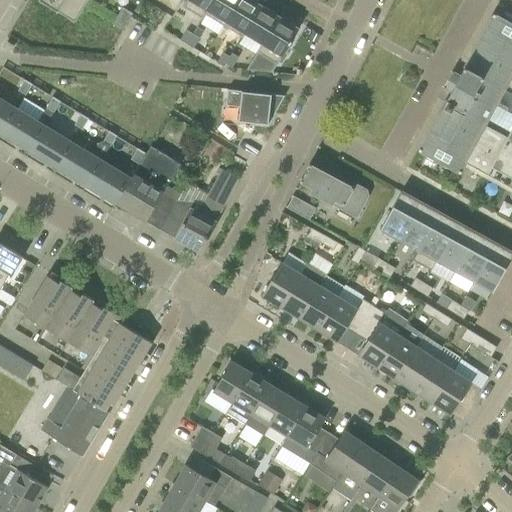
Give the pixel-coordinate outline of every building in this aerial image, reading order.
[(75,23),(89,0),(38,0),(75,23)] [(187,0),(183,7),(204,19),(206,15),(205,15),(208,10),(214,0),(187,0)] [(239,0),(214,0),(208,10),(226,22),(239,0)] [(261,5),(252,0),(239,0),(226,22),(245,33),(261,5)] [(280,17),(261,5),(245,33),(262,44),(263,44),(280,17)] [(118,15),(128,21),(133,14),(123,7),(118,15)] [(511,23),(494,14),(466,65),(460,75),(452,71),(443,88),(451,92),(419,150),(460,173),(466,164),(487,176),(492,166),(511,176),(511,23)] [(128,21),(118,15),(113,23),(123,29),(128,21)] [(257,52),(278,65),(284,54),(286,55),(290,48),(288,47),(299,29),(280,17),(263,44),(262,44),(257,52)] [(180,40),(187,45),(193,34),(186,30),(180,40)] [(317,44),(321,36),(313,32),(309,39),(317,44)] [(193,34),(187,45),(194,49),(200,38),(193,34)] [(226,64),(230,57),(224,52),(217,63),(224,67),(226,64)] [(232,53),(230,57),(226,64),(233,68),(239,58),(232,53)] [(33,84),(25,80),(19,91),(26,95),(33,84)] [(277,125),(279,110),(284,111),(290,97),(267,95),(267,94),(236,90),(235,107),(248,108),(247,122),(277,125)] [(54,112),(61,101),(59,100),(59,101),(53,97),(47,108),(54,112)] [(0,131),(2,133),(17,109),(0,99),(0,131)] [(2,133),(31,151),(45,127),(17,109),(2,133)] [(82,130),(89,119),(87,117),(87,118),(81,114),(75,125),(82,130)] [(31,151),(59,168),(74,144),(45,127),(31,151)] [(117,136),(110,132),(104,142),(111,147),(117,136)] [(235,153),(212,139),(211,140),(204,153),(216,160),(217,158),(228,164),(235,153)] [(59,168),(88,185),(102,161),(74,144),(59,168)] [(116,203),(161,229),(178,200),(164,192),(181,164),(151,146),(131,179),(116,203)] [(132,159),(140,164),(146,154),(138,149),(132,159)] [(88,185),(116,203),(131,179),(102,161),(88,185)] [(310,164),(300,181),(313,188),(311,192),(356,217),(368,196),(366,191),(357,186),(352,187),(310,164)] [(178,200),(161,229),(177,239),(200,252),(239,177),(222,169),(203,206),(194,202),(178,200)] [(380,230),(400,241),(421,202),(402,192),(380,230)] [(292,195),(292,196),(293,197),(288,207),(287,206),(286,207),(308,219),(314,207),(292,195)] [(400,241),(418,251),(440,212),(421,202),(400,241)] [(432,270),(437,261),(458,222),(440,212),(418,251),(413,259),(432,270)] [(437,261),(455,271),(477,233),(458,222),(437,261)] [(325,235),(311,228),(307,236),(320,243),(325,235)] [(495,243),(477,233),(455,271),(474,281),(495,243)] [(330,258),(334,250),(338,243),(325,235),(320,243),(322,244),(318,252),(330,258)] [(24,257),(0,242),(0,291),(10,275),(12,276),(24,257)] [(493,292),(511,257),(511,252),(495,243),(474,281),(493,292)] [(358,265),(361,260),(366,251),(359,247),(351,260),(358,265)] [(382,272),(387,263),(377,257),(372,266),(382,272)] [(31,273),(36,266),(27,260),(22,268),(31,273)] [(301,274),(282,263),(263,295),(282,307),(301,274)] [(394,268),(387,263),(382,272),(389,276),(394,268)] [(61,280),(59,283),(50,277),(51,274),(50,274),(24,315),(48,329),(71,290),(73,287),(61,280)] [(301,274),(282,307),(300,318),(320,286),(301,274)] [(416,278),(411,286),(419,292),(425,283),(416,278)] [(419,292),(428,297),(433,288),(425,283),(419,292)] [(368,299),(367,301),(363,299),(364,296),(346,285),(338,297),(318,329),(338,341),(349,322),(360,329),(374,306),(378,299),(379,298),(376,296),(368,299)] [(318,329),(338,297),(320,286),(300,318),(318,329)] [(83,293),(81,296),(71,290),(48,329),(70,343),(93,303),(94,300),(83,293)] [(452,300),(447,308),(455,314),(460,305),(452,300)] [(90,355),(103,335),(115,313),(104,306),(103,309),(93,303),(70,343),(90,355)] [(439,311),(426,303),(422,311),(435,319),(439,311)] [(455,314),(464,319),(469,311),(460,305),(455,314)] [(380,323),(386,313),(382,311),(374,306),(360,329),(371,335),(359,354),(378,367),(398,335),(380,323)] [(80,389),(77,394),(82,397),(82,395),(106,410),(111,403),(114,405),(152,342),(125,326),(129,319),(116,311),(115,313),(103,335),(110,339),(80,389)] [(448,327),(452,319),(439,311),(435,319),(448,327)] [(378,367),(396,378),(416,347),(424,335),(406,323),(398,335),(378,367)] [(476,334),(467,329),(460,339),(470,345),(476,334)] [(491,357),(497,347),(476,334),(470,345),(491,357)] [(34,365),(0,344),(0,366),(24,381),(34,365)] [(434,358),(416,347),(396,378),(414,390),(434,358)] [(252,371),(252,370),(250,373),(230,360),(231,358),(230,357),(219,374),(223,376),(214,390),(233,402),(252,371)] [(432,402),(453,370),(434,358),(414,390),(432,402)] [(81,378),(64,368),(49,360),(43,370),(57,379),(57,380),(77,394),(80,389),(76,386),(81,378)] [(451,414),(471,382),(453,370),(432,402),(451,414)] [(227,412),(246,423),(271,382),(270,381),(269,384),(251,373),(253,371),(252,371),(233,402),(227,412)] [(271,382),(246,423),(264,435),(270,424),(289,393),(287,395),(270,384),(271,382)] [(290,393),(289,393),(270,424),(289,436),(308,404),(307,404),(306,406),(288,396),(290,393)] [(42,431),(83,456),(110,412),(106,410),(82,395),(82,397),(62,429),(49,420),(42,431)] [(330,433),(320,427),(327,416),(326,415),(324,418),(307,407),(308,405),(308,404),(289,436),(317,453),(330,433)] [(223,438),(202,426),(196,436),(217,448),(223,438)] [(345,431),(340,439),(330,433),(317,453),(311,463),(338,481),(344,472),(345,472),(365,441),(363,443),(345,431)] [(220,464),(226,453),(217,448),(196,436),(190,446),(220,464)] [(345,472),(362,484),(383,453),(381,455),(364,444),(366,442),(365,441),(345,472)] [(0,484),(37,506),(48,487),(31,477),(37,466),(0,444),(0,484)] [(383,453),(362,484),(380,496),(401,465),(400,465),(399,467),(382,456),(384,454),(383,453)] [(239,475),(245,466),(234,459),(228,469),(239,475)] [(205,501),(222,471),(201,460),(195,470),(186,465),(176,484),(173,482),(173,483),(205,501)] [(380,496),(399,508),(408,495),(411,497),(423,480),(421,479),(420,482),(400,468),(401,466),(401,465),(380,496)] [(245,466),(239,475),(250,481),(256,472),(245,466)] [(268,471),(260,485),(274,494),(283,480),(268,471)] [(180,511),(198,511),(205,501),(173,483),(172,483),(175,485),(165,502),(162,501),(162,502),(180,511)] [(33,511),(37,506),(0,484),(0,511),(33,511)] [(262,508),(268,498),(257,492),(251,502),(262,508)] [(301,511),(316,511),(319,508),(308,501),(301,511)] [(180,511),(162,502),(164,504),(159,511),(180,511)]
